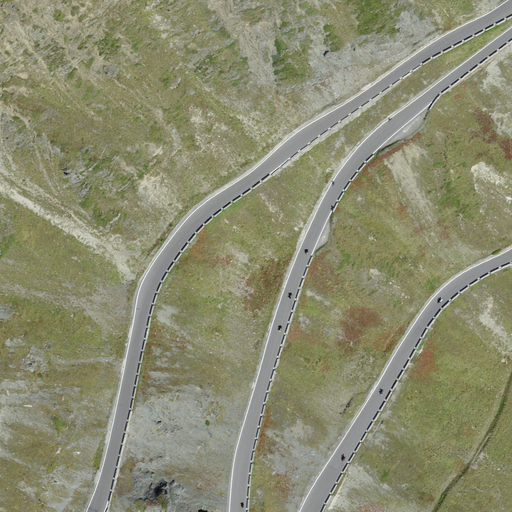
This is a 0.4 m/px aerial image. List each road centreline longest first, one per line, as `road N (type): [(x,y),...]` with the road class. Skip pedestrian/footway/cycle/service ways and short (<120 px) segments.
road 1 (secondary): [(511,6),(298,139),(192,222),(147,291),(95,511)]
road 2 (secondary): [(237,511),(263,377),(332,197),(385,132),(511,31)]
road 3 (secondary): [(511,256),(455,285),(434,306),(310,511)]
